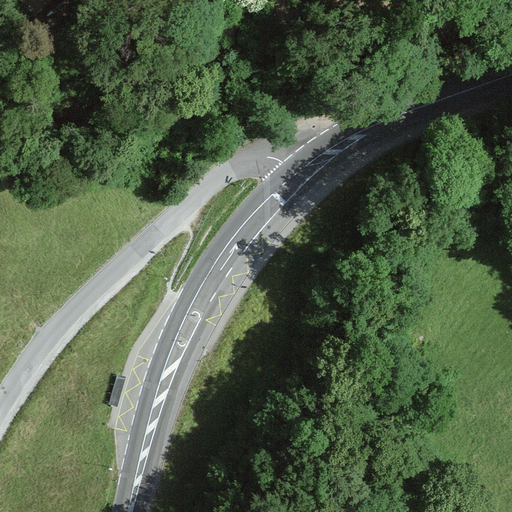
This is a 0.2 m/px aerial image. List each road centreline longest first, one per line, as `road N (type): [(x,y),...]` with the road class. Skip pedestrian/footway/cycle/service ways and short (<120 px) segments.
road 1 (unclassified): [(302,177),(272,156),(221,174),(50,334),(0,408)]
road 2 (primary): [(302,177),(258,219),(188,330),(131,511)]
road 3 (primary): [(511,72),(373,129),(302,177)]
